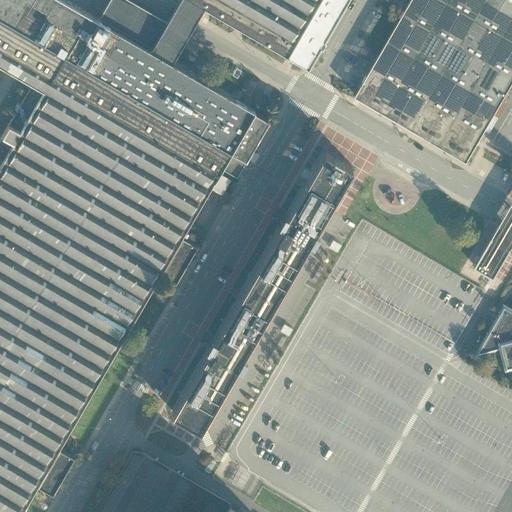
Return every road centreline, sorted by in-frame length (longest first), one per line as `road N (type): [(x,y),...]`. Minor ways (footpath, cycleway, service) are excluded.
road 1 (unclassified): [(311,96),(115,431)]
road 2 (unclassified): [(311,96),(146,0)]
road 3 (unclassified): [(476,191),(311,96)]
road 4 (unclassified): [(260,511),(115,431)]
